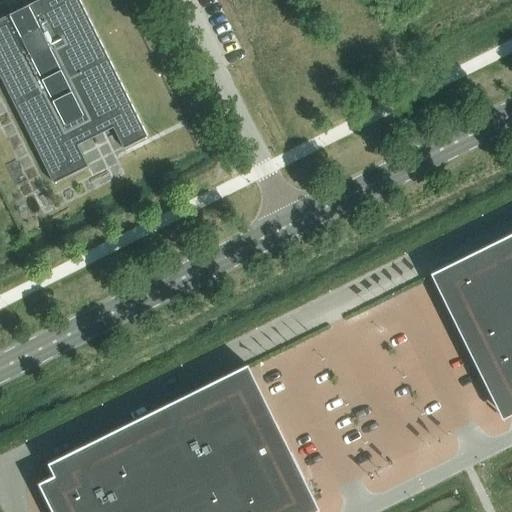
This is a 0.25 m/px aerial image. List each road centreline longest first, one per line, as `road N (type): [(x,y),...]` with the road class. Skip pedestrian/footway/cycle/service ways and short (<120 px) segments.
road 1 (secondary): [(0,371),(294,226)]
road 2 (unclassified): [(294,226),(179,0)]
road 3 (secondary): [(294,226),(511,117)]
road 4 (unclassified): [(511,438),(362,511)]
